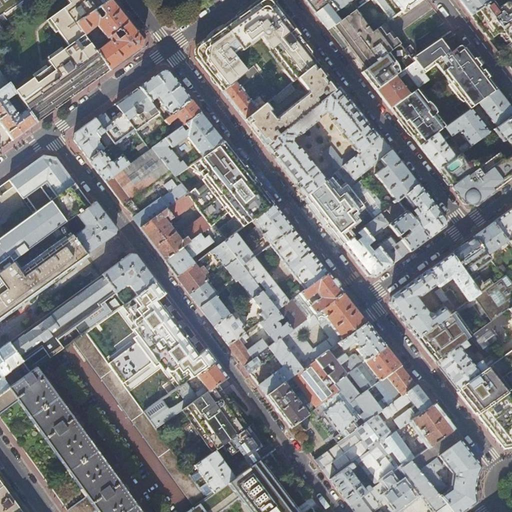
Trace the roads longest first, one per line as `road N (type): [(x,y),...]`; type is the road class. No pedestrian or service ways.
road 1 (residential): [(338,511),(131,236)]
road 2 (residential): [(168,48),(364,296)]
road 3 (residential): [(462,225),(289,0)]
road 4 (residential): [(364,296),(500,468)]
road 5 (residential): [(131,236),(0,332)]
road 6 (residential): [(52,131),(168,48)]
road 7 (residential): [(131,236),(52,131)]
road 8 (residential): [(364,296),(462,225)]
road 9 (residential): [(511,96),(438,0)]
